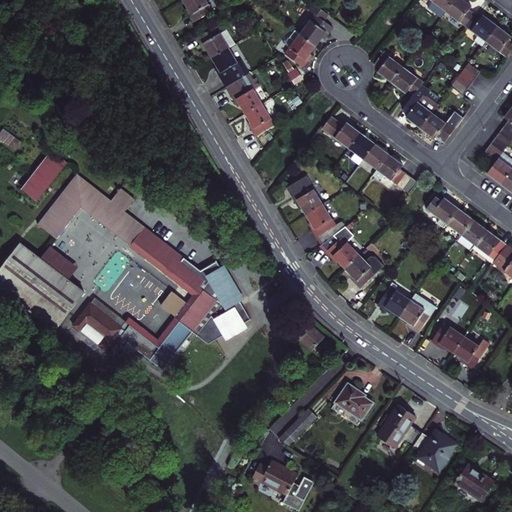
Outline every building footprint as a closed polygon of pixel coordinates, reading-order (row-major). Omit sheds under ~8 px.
[(213,13),(205,0),(188,0),(186,2),(190,9),(192,13),(191,14),(196,23),(213,13)] [(432,0),(446,11),(454,0),(432,0)] [(465,2),(463,0),(454,0),(446,11),(467,26),(476,16),(470,11),(472,7),(465,2)] [(324,10),(303,36),(319,48),(324,42),(327,38),(329,39),(336,30),(331,26),(336,19),(324,10)] [(480,36),(487,41),(498,26),(490,20),(485,17),(482,21),(476,16),(467,26),(480,36)] [(507,57),(511,50),(511,41),(510,40),(511,37),(504,31),(498,26),(487,41),(507,57)] [(209,51),(214,59),(231,49),(223,35),(219,28),(200,39),(207,49),(208,49),(209,51)] [(228,32),(223,35),(231,49),(237,46),(228,32)] [(319,48),(303,36),(287,56),(304,70),(312,59),(311,58),(314,55),(319,48)] [(483,46),(487,41),(480,36),(476,41),(483,46)] [(453,41),(447,37),(443,42),(449,47),(453,41)] [(231,49),(214,59),(219,67),(221,70),(220,71),(228,86),(253,71),(246,59),(240,63),(231,49)] [(394,83),(404,69),(385,54),(377,64),(383,69),(380,73),(387,78),(394,83)] [(472,62),(467,68),(478,77),(483,70),(472,62)] [(467,68),(462,74),(474,83),(478,77),(467,68)] [(404,69),(394,83),(401,89),(407,93),(410,90),(416,95),(420,90),(424,84),(404,69)] [(253,71),(228,86),(240,105),(242,104),(244,106),(248,114),(264,104),(255,90),(263,85),(260,81),(262,80),(260,78),(258,79),(253,71)] [(474,83),(462,74),(457,80),(469,89),(474,83)] [(465,94),(469,89),(457,80),(454,85),(465,94)] [(439,105),(420,90),(416,95),(406,109),(412,113),(409,117),(416,122),(422,127),(433,113),(439,105)] [(278,127),(264,104),(248,114),(254,122),(255,125),(253,126),(260,137),(278,127)] [(446,122),(433,113),(422,127),(430,133),(436,137),(438,133),(449,141),(459,127),(449,119),(446,122)] [(333,134),(340,124),(333,119),(326,129),(333,134)] [(353,149),(363,135),(351,126),(349,124),(346,128),(340,124),(333,134),(353,149)] [(502,131),(511,138),(511,130),(506,126),(502,131)] [(3,128),(0,132),(0,139),(14,151),(21,142),(3,128)] [(511,138),(502,131),(498,137),(509,145),(511,140),(511,138)] [(363,135),(353,149),(367,160),(377,146),(369,140),(363,135)] [(493,142),(504,150),(508,146),(509,145),(498,137),(493,142)] [(489,148),(500,156),(504,150),(493,142),(489,148)] [(0,145),(0,157),(9,164),(14,156),(0,145)] [(381,170),(391,156),(383,151),(377,146),(367,160),(362,166),(376,177),(381,170)] [(507,178),(511,171),(511,148),(508,146),(504,150),(500,156),(496,162),(492,167),(500,173),(507,178)] [(485,154),(496,162),(500,156),(489,148),(485,154)] [(51,156),(21,195),(37,207),(66,167),(51,156)] [(397,161),(391,156),(381,170),(400,185),(407,175),(401,170),(404,166),(397,161)] [(406,189),(413,179),(407,175),(400,185),(406,189)] [(309,216),(325,206),(308,179),(289,190),(299,205),(300,207),(303,206),(309,216)] [(413,179),(406,189),(412,194),(420,184),(413,179)] [(179,317),(162,341),(134,319),(130,323),(125,331),(94,308),(78,330),(85,336),(102,349),(117,360),(127,348),(125,346),(128,342),(168,372),(197,333),(212,344),(219,339),(217,336),(225,330),(230,337),(250,324),(247,320),(254,315),(248,307),(242,298),(246,295),(225,265),(221,268),(216,259),(200,271),(124,216),(134,203),(119,192),(118,194),(116,193),(115,195),(116,196),(110,206),(75,180),(39,230),(58,244),(81,212),(196,295),(190,303),(175,292),(164,306),(179,317)] [(450,224),(460,210),(454,205),(446,200),(443,203),(437,199),(430,209),(450,224)] [(325,247),(341,235),(343,233),(325,206),(309,216),(314,224),(315,227),(314,228),(325,247)] [(460,239),(474,221),(466,215),(460,210),(446,229),(460,239)] [(474,221),(463,235),(477,245),(488,231),(480,226),(474,221)] [(207,236),(189,223),(182,233),(200,246),(200,244),(207,236)] [(249,225),(241,230),(247,239),(255,234),(249,225)] [(488,231),(477,245),(497,260),(508,246),(498,239),(488,231)] [(363,257),(341,235),(325,247),(324,247),(335,259),(338,262),(340,261),(349,271),(363,257)] [(220,246),(207,236),(200,244),(214,254),(220,246)] [(497,260),(495,262),(511,274),(511,248),(508,246),(497,260)] [(43,266),(22,250),(0,280),(0,294),(57,337),(86,297),(71,286),(80,274),(52,253),(43,266)] [(371,266),(363,257),(349,271),(354,276),(357,280),(356,281),(364,290),(385,269),(377,260),(371,266)] [(396,285),(393,288),(381,305),(390,311),(391,312),(393,310),(403,318),(413,302),(398,292),(400,288),(396,285)] [(125,331),(130,323),(100,301),(94,308),(125,331)] [(433,317),(413,302),(403,318),(409,322),(413,325),(412,327),(422,333),(433,317)] [(330,343),(309,325),(301,335),(321,353),(325,349),(319,344),(322,341),(328,346),(330,343)] [(455,354),(466,338),(446,325),(434,342),(443,348),(444,346),(445,347),(455,354)] [(102,349),(85,336),(82,340),(99,353),(102,349)] [(486,352),(466,338),(455,354),(464,360),(466,361),(465,363),(474,369),(486,352)] [(358,391),(347,384),(335,402),(361,420),(372,403),(358,393),(359,391),(358,391)] [(361,420),(335,402),(332,408),(357,425),(361,420)] [(378,437),(394,447),(400,438),(414,447),(422,433),(409,424),(415,416),(408,412),(398,406),(393,412),(378,437)] [(432,436),(422,433),(414,447),(422,452),(418,457),(440,471),(458,443),(444,434),(437,429),(432,436)] [(290,511),(297,511),(312,486),(300,479),(297,485),(292,482),(295,475),(283,468),(270,461),(266,468),(258,463),(248,481),(255,486),(258,482),(283,497),(279,506),(290,511)] [(482,472),(471,466),(460,483),(488,501),(499,483),(482,472)]
